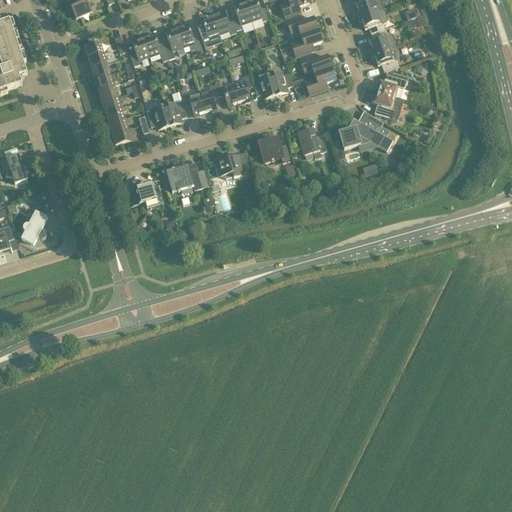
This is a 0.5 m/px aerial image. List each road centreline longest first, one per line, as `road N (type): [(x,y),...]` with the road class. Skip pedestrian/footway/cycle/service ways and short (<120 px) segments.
road 1 (residential): [(93,172),(348,97),(357,76),(327,0)]
road 2 (tertiary): [(279,269),(480,212)]
road 3 (residential): [(0,274),(69,249),(32,120)]
road 4 (tertiary): [(138,326),(279,269)]
road 5 (tertiary): [(279,269),(138,306)]
road 6 (tertiary): [(0,365),(138,326)]
road 7 (tertiary): [(124,310),(0,356)]
road 8 (residential): [(52,43),(174,0)]
